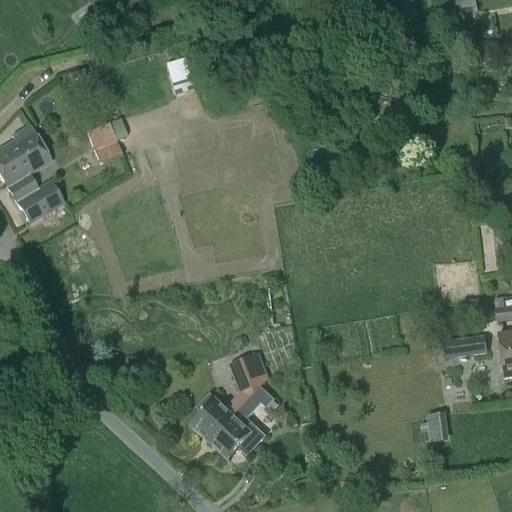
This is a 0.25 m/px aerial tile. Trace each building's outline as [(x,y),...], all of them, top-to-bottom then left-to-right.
[(98,166),(122,157),(108,125),(85,134),(98,166)] [(37,192),(28,178),(50,164),(28,128),(11,139),(14,143),(0,151),(0,180),(28,227),(62,207),(49,184),(37,192)] [(511,322),(511,309),(495,312),(497,324),(511,322)] [(511,379),(511,335),(497,337),(503,381),(511,379)] [(482,337),(445,343),(448,362),(486,357),(482,337)] [(253,357),(228,366),(238,391),(262,381),(253,357)] [(233,420),(208,446),(226,463),(237,451),(246,459),(264,440),(254,431),(245,423),(258,410),(262,406),(267,410),(274,402),(261,390),(253,399),(252,399),(244,408),(243,408),(233,420)] [(202,416),(190,429),(208,446),(233,420),(210,398),(197,412),(202,416)] [(427,420),(430,448),(448,445),(444,418),(427,420)]
